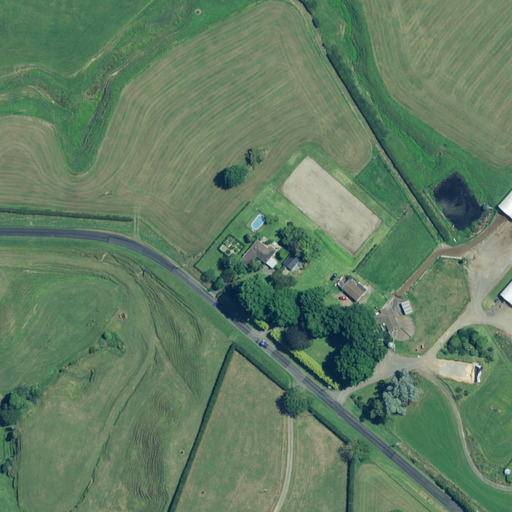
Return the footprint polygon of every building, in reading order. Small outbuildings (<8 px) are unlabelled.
[(269,249),(259,240),(242,262),(249,268),(258,256),(273,269),(278,263),(272,258),(277,252),(271,247),(269,249)] [(365,293),(351,281),(343,290),(358,302),(365,293)] [(511,282),(501,294),(511,303),(511,282)] [(414,312),(409,301),(402,304),(406,315),(414,312)] [(399,328),(391,307),(382,311),(383,313),(375,316),(378,325),(386,322),(389,332),(399,328)]
